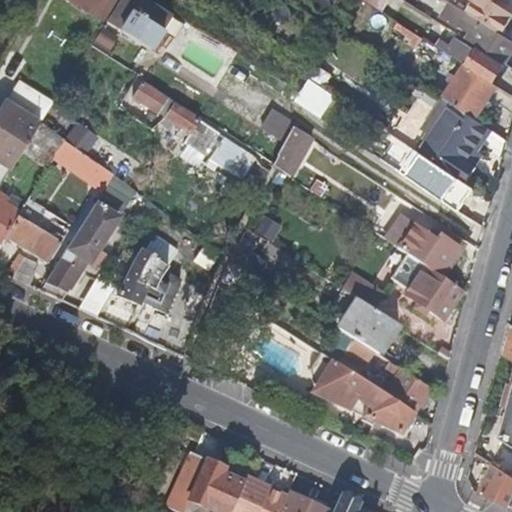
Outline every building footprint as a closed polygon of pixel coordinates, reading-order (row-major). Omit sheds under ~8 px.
[(68,0),(103,22),(116,0),(68,0)] [(145,0),(118,0),(103,24),(151,53),(173,17),(145,0)] [(386,0),(362,0),(362,1),(379,12),(386,0)] [(473,0),(477,2),(469,14),(501,35),(511,17),(492,4),(494,0),(473,0)] [(511,42),(501,35),(469,14),(449,2),(439,18),(458,30),(460,28),(469,33),(465,39),(472,44),(505,65),(511,53),(511,42)] [(424,40),(397,23),(392,32),(419,49),(424,40)] [(116,36),(102,26),(89,47),(104,56),(116,36)] [(436,48),(465,66),(493,85),(503,68),(456,39),(451,47),(440,41),(436,48)] [(453,85),(443,99),(444,100),(476,121),(498,88),(493,85),(465,66),(457,79),(452,76),(448,82),(453,85)] [(163,118),(171,105),(142,86),(134,99),(163,118)] [(433,134),(419,154),(461,182),(465,185),(478,166),(468,160),(489,129),(476,121),(444,100),(425,129),(433,134)] [(0,112),(0,166),(9,172),(25,148),(39,126),(5,104),(0,112)] [(163,118),(191,136),(186,144),(204,156),(209,148),(218,135),(171,105),(163,118)] [(258,130),(277,141),(289,120),(270,109),(258,130)] [(86,154),(97,137),(75,123),(64,140),(86,154)] [(64,143),(39,126),(25,148),(49,166),(54,159),(64,143)] [(287,127),(278,155),(289,162),(301,136),(287,127)] [(64,143),(54,159),(102,193),(113,178),(64,143)] [(309,143),(294,158),(305,169),(320,153),(309,143)] [(196,167),(204,156),(186,144),(178,154),(196,167)] [(419,154),(404,174),(447,203),(461,182),(419,154)] [(278,155),(274,167),(276,168),(284,173),(289,162),(278,155)] [(0,196),(0,243),(4,237),(17,217),(18,215),(5,207),(8,202),(0,196)] [(98,208),(94,206),(40,292),(61,302),(86,263),(89,265),(99,249),(110,241),(114,227),(117,221),(103,212),(104,210),(99,206),(98,208)] [(17,217),(4,237),(47,264),(60,243),(17,217)] [(269,241),(278,225),(262,217),(254,233),(269,241)] [(398,250),(420,265),(439,277),(458,248),(440,236),(437,241),(414,226),(398,250)] [(149,304),(158,284),(167,270),(152,259),(150,261),(140,254),(133,265),(117,298),(138,307),(141,300),(149,304)] [(24,260),(12,279),(28,286),(36,266),(24,260)] [(442,322),(462,293),(439,277),(420,265),(417,270),(421,273),(405,297),(442,322)] [(353,298),(373,311),(384,294),(352,273),(341,290),(353,298)] [(185,281),(173,313),(191,320),(203,288),(185,281)] [(97,317),(109,291),(91,283),(79,309),(97,317)] [(167,290),(158,284),(149,304),(159,308),(167,290)] [(376,355),(395,325),(373,311),(353,298),(334,328),(338,330),(357,342),(374,354),(376,355)] [(511,325),(502,355),(511,361),(511,325)] [(374,354),(357,342),(350,352),(367,364),(374,354)] [(366,383),(323,355),(313,371),(313,374),(313,377),(314,379),(315,382),(316,384),(317,386),(318,388),(319,391),(321,393),(323,394),(324,396),(327,398),(329,399),(332,400),(334,401),(337,402),(341,403),(345,403),(350,403),(351,403),(360,400),(369,405),(378,391),(366,383)] [(413,414),(429,389),(402,372),(385,396),(413,414)] [(378,391),(369,405),(362,416),(361,417),(400,435),(413,414),(385,396),(378,391)] [(166,511),(182,511),(188,500),(213,511),(229,511),(241,486),(221,477),(224,470),(193,456),(166,511)] [(481,494),(511,508),(511,504),(511,477),(488,462),(486,467),(492,470),(481,494)] [(255,511),(266,490),(245,480),(241,486),(229,511),(255,511)] [(266,490),(255,511),(279,511),(286,499),(266,490)] [(326,511),(327,511),(289,494),(281,511),(282,511),(281,511),(326,511)] [(354,511),(358,505),(339,496),(331,511),(354,511)]
